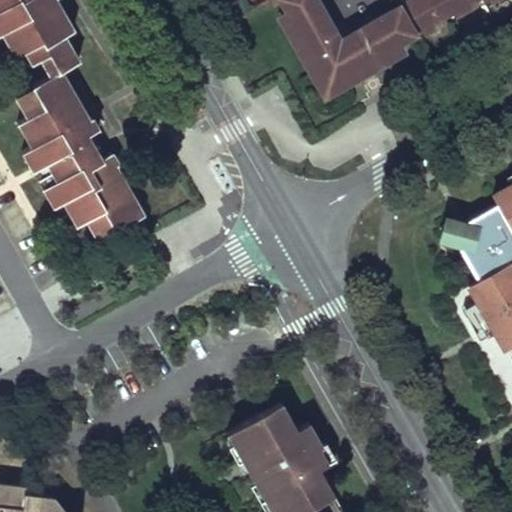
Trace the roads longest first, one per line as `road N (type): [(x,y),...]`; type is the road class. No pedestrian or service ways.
road 1 (tertiary): [(288,226),(457,511)]
road 2 (residential): [(62,358),(288,226)]
road 3 (tertiary): [(159,0),(288,226)]
road 4 (residential): [(288,226),(511,100)]
road 5 (residential): [(0,251),(62,358)]
